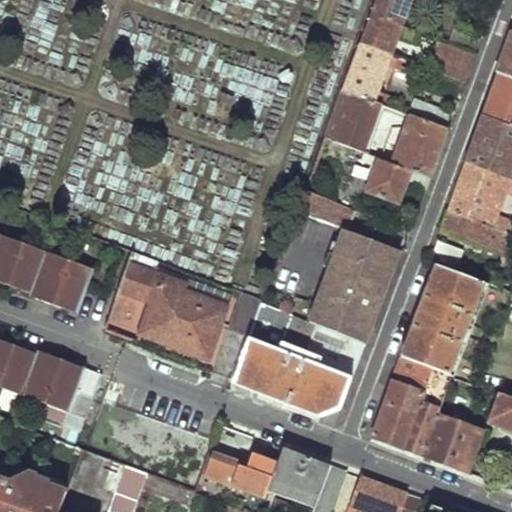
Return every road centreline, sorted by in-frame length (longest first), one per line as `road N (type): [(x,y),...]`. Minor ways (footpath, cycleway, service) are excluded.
road 1 (residential): [(346,448),(511,4)]
road 2 (residential): [(346,448),(118,361)]
road 3 (residential): [(511,511),(346,448)]
